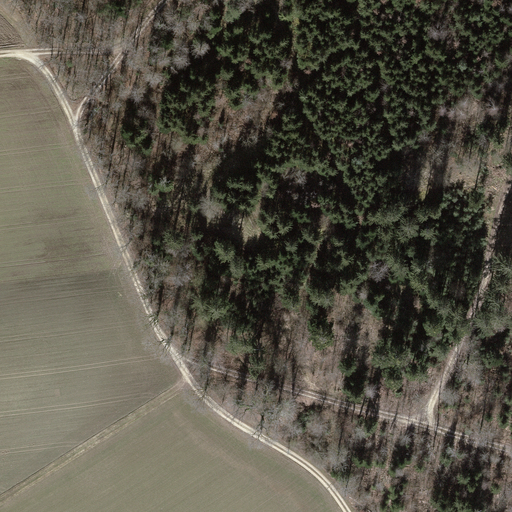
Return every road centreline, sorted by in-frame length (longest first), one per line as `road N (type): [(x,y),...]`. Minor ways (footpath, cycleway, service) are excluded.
road 1 (track): [(188,378),(50,78),(33,53),(0,50)]
road 2 (track): [(511,178),(464,337),(424,424),(511,447)]
road 3 (track): [(168,336),(218,368),(424,424)]
road 4 (track): [(188,378),(315,469),(349,511)]
road 5 (track): [(33,53),(130,47),(164,0)]
